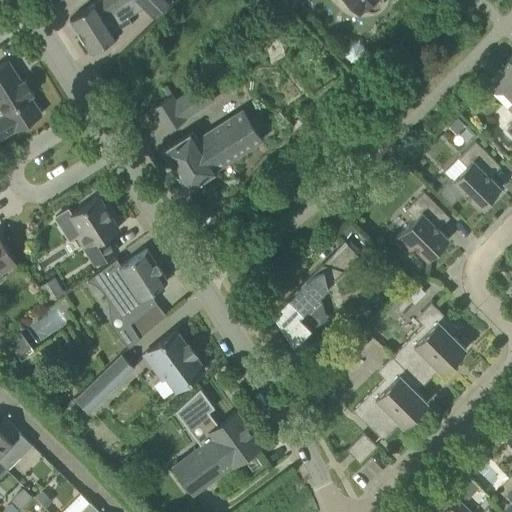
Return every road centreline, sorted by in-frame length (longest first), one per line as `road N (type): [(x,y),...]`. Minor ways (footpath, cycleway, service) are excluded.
road 1 (residential): [(333,511),(292,431),(112,150)]
road 2 (residential): [(89,114),(14,159),(19,190),(43,193),(112,150)]
road 3 (residential): [(357,511),(511,356)]
road 4 (residential): [(118,511),(0,391)]
road 5 (residential): [(511,226),(480,259),(475,278),(483,301),(511,332)]
